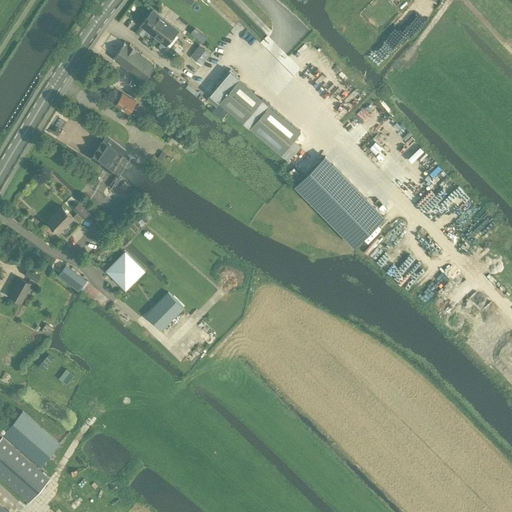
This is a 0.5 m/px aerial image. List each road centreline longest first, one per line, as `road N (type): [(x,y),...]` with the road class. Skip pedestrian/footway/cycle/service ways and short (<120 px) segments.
road 1 (primary): [(0,174),(114,0)]
road 2 (track): [(511,315),(407,205)]
